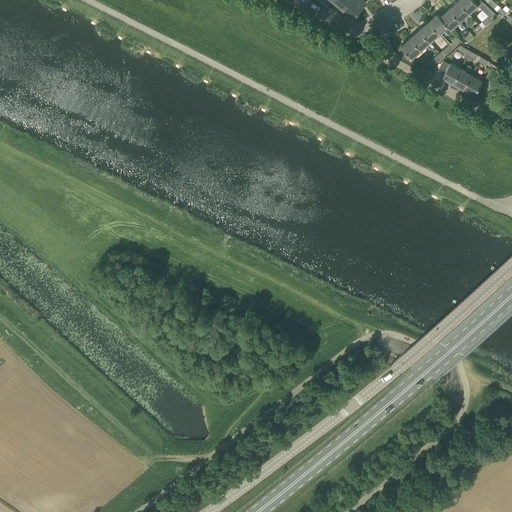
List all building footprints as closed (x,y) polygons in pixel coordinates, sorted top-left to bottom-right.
[(341,9),(349,0),(331,0),(341,9)] [(352,18),(366,3),(362,0),(349,0),(341,9),(352,18)] [(468,12),(458,0),(449,8),(460,20),(468,12)] [(457,0),(458,0),(468,12),(478,4),(473,0),(457,0)] [(477,6),(491,18),(495,13),(481,1),(477,6)] [(502,16),(506,13),(500,7),(496,11),(502,16)] [(460,20),(449,8),(440,16),(448,26),(447,26),(450,29),(460,20)] [(448,26),(440,16),(437,13),(428,21),(439,34),(447,26),(448,26)] [(485,25),(491,20),(488,16),(481,21),(485,25)] [(439,34),(428,21),(419,29),(429,42),(439,34)] [(475,33),(482,28),(478,24),(472,30),(475,33)] [(419,29),(409,37),(420,50),(429,42),(419,29)] [(467,41),(473,36),(469,32),(463,37),(467,41)] [(420,50),(409,37),(400,45),(411,58),(420,50)] [(451,42),(454,46),(460,41),(457,37),(451,42)] [(442,50),(445,54),(452,49),(448,45),(442,50)] [(468,55),(470,51),(463,47),(460,51),(468,55)] [(470,51),(468,55),(475,59),(477,55),(470,51)] [(433,58),(436,62),(443,57),(439,53),(433,58)] [(485,65),(487,61),(480,57),(478,61),(485,65)] [(449,62),(449,63),(443,60),(438,69),(444,72),(442,77),(452,82),(460,68),(449,62)] [(427,70),(433,65),(430,61),(424,66),(427,70)] [(460,68),(452,82),(463,88),(471,74),(460,68)] [(471,74),(463,88),(474,94),(482,80),(471,74)]
